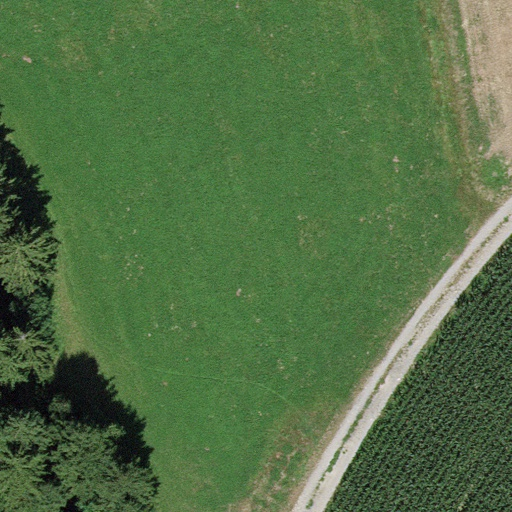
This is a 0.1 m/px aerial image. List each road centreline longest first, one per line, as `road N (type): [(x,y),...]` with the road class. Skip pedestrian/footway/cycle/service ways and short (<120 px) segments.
road 1 (track): [(310,511),(354,428),(491,216),(511,196)]
road 2 (track): [(434,0),(460,145),(491,216)]
